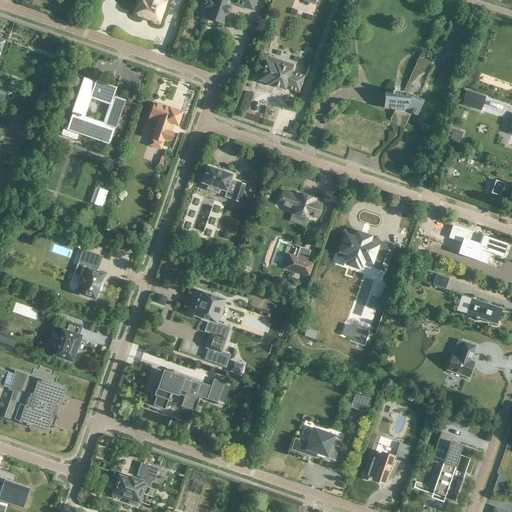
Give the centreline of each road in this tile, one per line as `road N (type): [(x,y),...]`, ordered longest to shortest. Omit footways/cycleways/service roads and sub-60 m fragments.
road 1 (residential): [(202,123),(511,230)]
road 2 (residential): [(99,419),(202,123)]
road 3 (residential): [(99,419),(364,511)]
road 4 (residential): [(202,123),(211,92),(200,73),(0,6)]
road 5 (residential): [(511,391),(470,511)]
